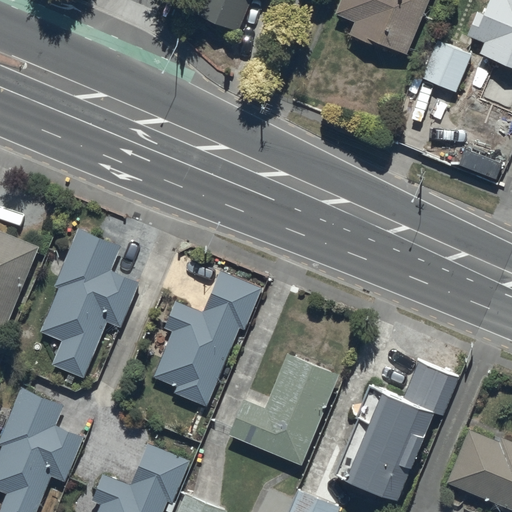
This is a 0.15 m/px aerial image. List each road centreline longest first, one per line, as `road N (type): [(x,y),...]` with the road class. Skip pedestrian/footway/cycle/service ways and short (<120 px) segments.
road 1 (trunk): [(0,30),(511,252)]
road 2 (trunk): [(511,318),(0,106)]
